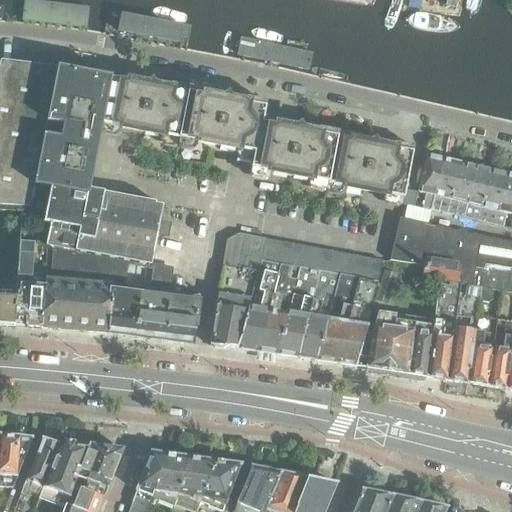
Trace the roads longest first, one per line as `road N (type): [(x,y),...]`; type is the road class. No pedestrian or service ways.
road 1 (residential): [(511,130),(103,42),(0,30)]
road 2 (tertiary): [(370,427),(150,392)]
road 3 (tertiary): [(150,392),(0,378)]
road 4 (tertiary): [(511,458),(370,427)]
road 5 (residential): [(150,392),(114,511)]
